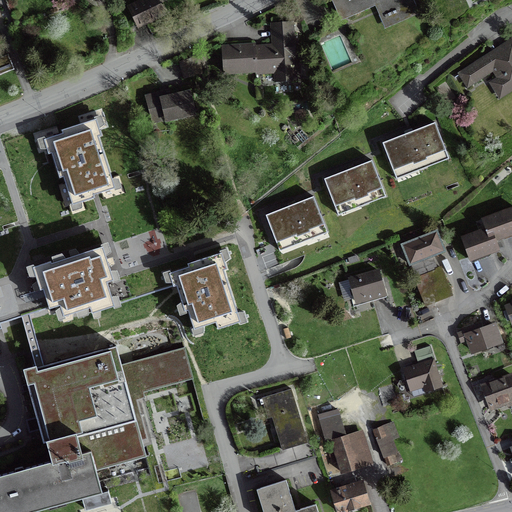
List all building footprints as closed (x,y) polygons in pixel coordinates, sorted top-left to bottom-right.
[(146,0),(129,9),(138,26),(162,15),(155,0),(146,0)] [(399,20),(418,12),(412,0),(330,0),(339,20),(378,2),(385,18),(396,13),(399,20)] [(291,23),(272,25),(273,47),(254,48),(254,46),(222,48),(223,74),(263,71),(263,73),(289,71),(290,81),(295,81),(294,68),(295,68),(294,61),(293,61),(293,58),(290,58),(289,39),(292,38),(291,23)] [(511,87),(511,47),(511,48),(508,44),(495,52),(495,51),(459,75),(467,87),(492,70),(506,91),(511,87)] [(0,75),(13,70),(7,55),(0,58),(0,75)] [(196,58),(180,63),(185,78),(200,74),(196,58)] [(169,99),(168,91),(167,92),(167,94),(162,95),(161,93),(160,93),(161,95),(146,99),(152,121),(153,121),(151,116),(163,113),(165,120),(194,114),(189,94),(169,99)] [(95,137),(99,136),(93,120),(59,131),(60,135),(41,141),(46,154),(49,153),(59,180),(62,179),(72,206),(94,199),(93,195),(97,193),(113,188),(95,137)] [(384,142),(396,173),(448,152),(436,122),(410,132),(384,142)] [(324,179),(336,208),(384,189),(372,160),(351,168),(324,179)] [(277,245),(325,226),(314,197),(293,205),(266,216),(277,245)] [(486,230),(462,239),(469,260),(498,250),(494,240),(511,233),(511,209),(482,220),(486,230)] [(415,278),(414,278),(425,306),(451,296),(440,268),(436,269),(431,257),(444,252),(436,232),(401,245),(409,265),(410,265),(415,278)] [(108,279),(114,277),(104,246),(72,257),(53,263),(53,260),(32,267),(39,288),(43,286),(50,308),(59,306),(62,315),(90,306),(92,312),(116,304),(108,279)] [(223,268),(227,267),(222,250),(186,263),(187,266),(184,267),(168,273),(172,286),(176,284),(186,313),(189,311),(195,330),(219,322),(221,328),(242,321),(223,268)] [(356,302),(371,298),(372,302),(385,298),(378,272),(349,280),(356,306),(357,306),(356,302)] [(493,325),(480,330),(479,327),(465,332),(472,352),(487,347),(491,359),(502,355),(498,343),(499,343),(493,325)] [(0,511),(29,511),(101,493),(95,471),(146,457),(130,396),(192,379),(183,347),(120,364),(115,347),(43,367),(42,365),(23,370),(36,418),(30,420),(31,424),(32,429),(39,427),(43,442),(46,442),(52,462),(0,476),(0,511)] [(430,347),(415,351),(420,365),(404,371),(410,389),(422,385),(425,386),(427,391),(439,387),(431,362),(434,361),(430,347)] [(511,403),(511,379),(511,376),(482,386),(490,407),(507,400),(508,405),(511,403)] [(281,450),(281,451),(299,445),(307,443),(291,390),(267,397),(283,449),(281,450)] [(345,437),(338,411),(319,416),(327,443),(331,442),(341,473),(369,464),(359,433),(345,437)] [(398,438),(393,423),(373,431),(387,466),(398,461),(390,441),(398,438)] [(301,509),(294,511),(288,493),(284,480),(259,488),(266,511),(318,511),(316,504),(301,509)] [(340,511),(369,503),(363,483),(354,486),(353,483),(349,485),(350,487),(331,492),(337,511),(340,511)]
